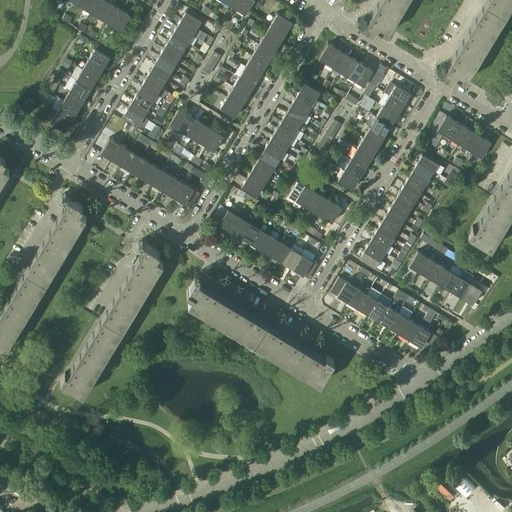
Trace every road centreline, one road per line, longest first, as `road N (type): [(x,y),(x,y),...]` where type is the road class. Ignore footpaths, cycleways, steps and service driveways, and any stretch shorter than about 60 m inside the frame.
road 1 (tertiary): [(149,511),(346,427),(421,379)]
road 2 (residential): [(320,11),(185,236)]
road 3 (residential): [(304,305),(438,83)]
road 4 (residential): [(67,164),(166,0)]
road 5 (residential): [(421,379),(304,305)]
road 6 (residential): [(320,11),(438,83)]
road 7 (residential): [(304,305),(185,236)]
road 8 (residential): [(109,511),(0,441)]
